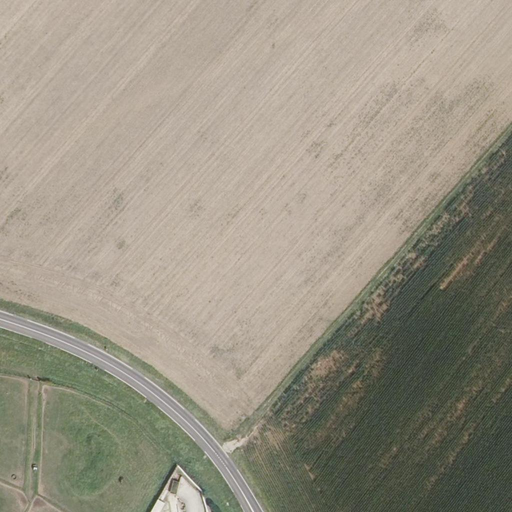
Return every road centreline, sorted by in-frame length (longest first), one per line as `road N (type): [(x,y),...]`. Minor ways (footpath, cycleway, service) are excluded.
road 1 (track): [(218,457),(511,128)]
road 2 (secondary): [(253,511),(209,445),(158,396),(108,363),(0,319)]
